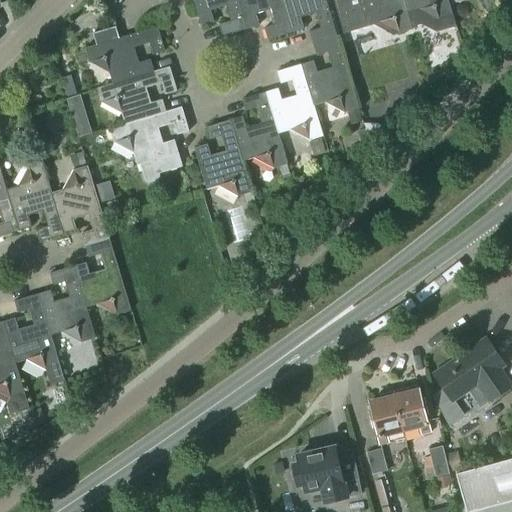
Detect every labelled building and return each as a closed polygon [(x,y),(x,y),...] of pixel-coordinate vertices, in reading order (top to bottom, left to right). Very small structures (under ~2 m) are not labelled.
[(193,0),(198,18),(201,29),(215,25),(211,12),(227,8),(231,24),(220,27),(223,39),(248,31),(238,0),(193,0)] [(276,28),(265,31),(268,41),(292,35),(281,0),(238,0),(248,31),(260,28),(257,16),(272,11),(276,28)] [(313,46),(338,39),(326,0),(282,0),(292,35),(304,31),(301,20),(317,15),(322,31),(310,34),(313,46)] [(405,0),(335,0),(345,35),(381,24),(401,34),(416,30),(411,15),(405,0)] [(405,0),(411,15),(415,28),(429,24),(444,32),(458,28),(450,0),(405,0)] [(109,75),(113,87),(154,75),(154,74),(151,63),(140,66),(135,50),(150,45),(154,57),(166,54),(158,29),(118,42),(114,30),(91,37),(94,49),(86,52),(90,66),(109,75)] [(317,75),(314,63),(303,66),(315,106),(325,104),(346,115),(360,112),(338,39),(317,45),(313,46),(317,58),(328,55),(332,71),(317,75)] [(279,93),(267,96),(278,135),(289,131),(309,143),(324,138),(315,106),(303,66),(278,74),(281,86),(293,83),(297,98),(281,102),(279,93)] [(162,86),(166,97),(177,94),(170,70),(154,74),(154,75),(113,87),(98,91),(102,104),(121,114),(125,128),(166,115),(163,102),(152,105),(147,90),(162,86)] [(74,85),(64,88),(66,97),(76,94),(74,85)] [(247,129),(243,119),(232,122),(244,162),(254,159),(276,170),(280,169),(282,177),(290,175),(287,167),(278,135),(267,96),(242,103),(246,114),(258,111),(262,125),(247,129)] [(78,97),(65,101),(71,124),(84,119),(78,97)] [(182,109),(166,115),(125,128),(110,132),(114,145),(133,156),(137,168),(140,168),(146,185),(150,187),(154,187),(158,184),(160,181),(160,176),(183,170),(175,143),(163,146),(159,131),(174,126),(177,137),(190,134),(182,109)] [(360,112),(348,115),(351,125),(362,122),(360,112)] [(196,151),(208,191),(220,188),(239,198),(253,194),(244,162),(232,122),(208,129),(211,142),(222,139),(226,153),(211,158),(208,147),(196,151)] [(370,144),(385,129),(379,124),(364,124),(370,144)] [(321,140),(309,144),(313,157),(325,154),(321,140)] [(69,156),(73,170),(86,166),(82,153),(69,156)] [(46,229),(36,232),(39,244),(62,237),(50,196),(51,196),(41,166),(29,169),(18,189),(7,192),(6,193),(18,233),(30,229),(27,219),(42,214),(46,229)] [(0,217),(2,225),(0,225),(0,238),(18,233),(6,193),(7,192),(0,169),(0,217)] [(96,201),(87,169),(73,173),(63,193),(51,196),(50,196),(62,237),(76,233),(73,222),(88,218),(92,232),(80,236),(84,248),(108,241),(100,212),(96,201)] [(117,203),(106,206),(109,216),(120,213),(117,203)] [(89,276),(85,265),(72,269),(85,310),(86,310),(96,307),(116,318),(130,313),(108,241),(84,248),(87,260),(99,257),(103,272),(89,276)] [(53,304),(50,292),(36,296),(49,338),(50,338),(61,334),(80,345),(95,340),(86,310),(85,310),(72,269),(48,276),(51,287),(63,284),(68,300),(53,304)] [(17,331),(14,320),(1,324),(11,353),(15,366),(25,363),(45,374),(50,389),(64,385),(59,369),(54,353),(50,338),(49,338),(36,296),(13,303),(17,314),(28,311),(33,326),(17,331)] [(1,324),(0,323),(0,401),(7,405),(6,409),(9,417),(29,411),(15,366),(11,353),(1,324)] [(484,340),(431,375),(442,391),(434,397),(449,427),(465,417),(454,401),(466,392),(471,399),(480,392),(486,402),(509,387),(498,371),(503,368),(484,340)] [(394,392),(403,431),(419,427),(421,436),(432,433),(429,421),(426,422),(424,414),(427,413),(423,400),(420,401),(418,391),(407,394),(406,389),(394,392)] [(387,435),(403,431),(394,392),(380,395),(381,400),(370,402),(373,412),(371,412),(374,426),(376,426),(378,434),(376,434),(379,446),(389,443),(387,435)] [(39,409),(30,412),(34,427),(43,425),(39,409)] [(445,455),(443,446),(429,449),(436,477),(449,473),(449,472),(445,455)] [(299,464),(293,465),(297,485),(303,484),(305,491),(321,488),(325,503),(346,498),(361,494),(358,480),(351,449),(336,452),(335,447),(297,456),(299,464)] [(371,475),(372,475),(381,507),(392,504),(383,473),(386,472),(381,450),(366,453),(371,475)] [(449,472),(462,469),(457,452),(445,455),(449,472)] [(511,511),(511,458),(456,474),(465,511),(511,511)] [(282,462),(273,465),(276,475),(284,473),(282,462)] [(437,479),(439,489),(450,486),(448,476),(437,479)]
